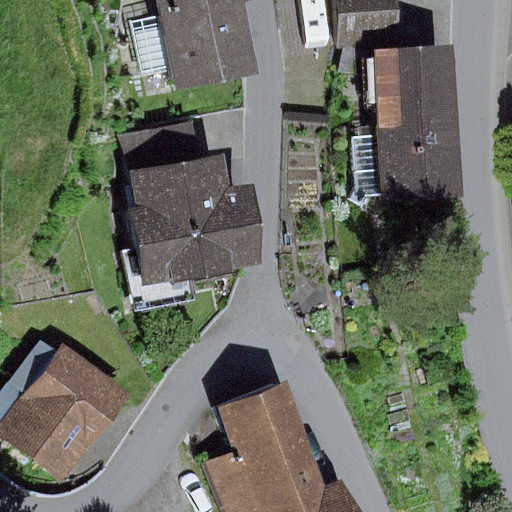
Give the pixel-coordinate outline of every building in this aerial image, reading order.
[(257,74),(240,0),(150,0),(172,94),(257,74)] [(399,32),(396,0),(335,0),(338,36),(399,32)] [(433,45),(349,52),(351,73),(362,207),(446,200),(433,45)] [(250,267),(223,122),(117,142),(145,287),(250,267)] [(146,376),(80,323),(0,423),(0,443),(56,488),(146,376)] [(315,483),(283,392),(224,413),(258,511),(350,511),(337,476),(315,483)]
